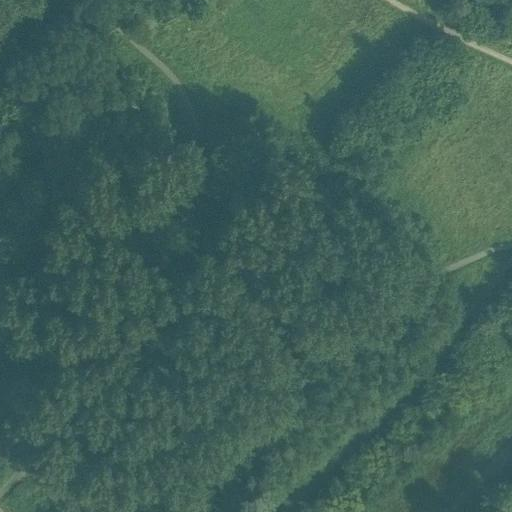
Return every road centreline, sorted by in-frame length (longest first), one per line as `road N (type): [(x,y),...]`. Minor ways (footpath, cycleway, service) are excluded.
road 1 (unknown): [(293,511),(511,269)]
road 2 (unknown): [(511,60),(385,0)]
